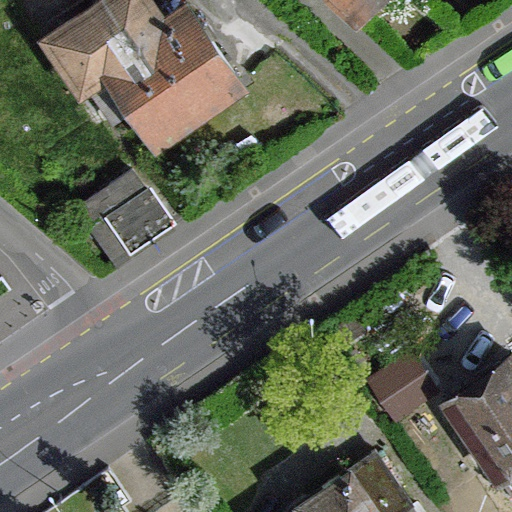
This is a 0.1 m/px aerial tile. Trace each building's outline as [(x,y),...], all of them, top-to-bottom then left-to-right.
[(150,0),(105,0),(54,35),(85,80),(108,65),(158,137),(242,79),(190,4),(164,20),(150,0)] [(346,0),(358,11),(368,0),(346,0)] [(153,194),(137,170),(83,207),(99,230),(153,194)] [(153,194),(99,230),(111,249),(125,239),(133,251),(173,224),(153,194)] [(511,459),(511,356),(449,399),(498,469),(511,459)] [(395,511),(412,501),(379,448),(303,496),(312,511),(395,511)]
